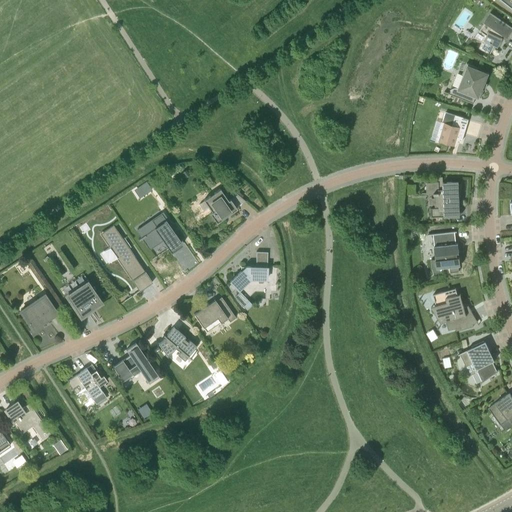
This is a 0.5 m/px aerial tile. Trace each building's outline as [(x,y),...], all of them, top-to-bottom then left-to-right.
[(511,0),(501,0),(511,8),(511,0)] [(51,18),(68,14),(65,2),(48,7),(51,18)] [(507,38),(511,30),(511,27),(490,13),(484,22),(486,23),(480,31),(487,35),(484,40),(486,41),(482,48),(491,52),(490,53),(491,54),(495,46),(498,48),(503,38),(501,37),(503,34),(507,38)] [(100,29),(90,35),(94,42),(104,37),(100,29)] [(478,69),(479,68),(467,63),(462,75),(463,75),(462,76),(460,75),(455,88),(452,87),(450,91),(451,91),(450,94),(445,92),(444,92),(473,104),(474,103),(473,103),(476,96),(481,98),(484,90),(481,88),(487,75),(477,71),(478,68),(478,69)] [(462,141),(469,119),(455,115),(452,126),(443,123),(440,130),(442,130),(439,141),(455,145),(456,139),(462,141)] [(140,196),(151,189),(146,182),(135,189),(140,196)] [(439,184),(439,182),(427,182),(427,194),(434,193),(434,195),(435,195),(435,208),(431,208),(432,217),(444,217),(460,217),(459,208),(459,201),(460,201),(462,184),(458,184),(458,182),(452,182),(443,182),(443,184),(439,184)] [(228,201),(220,189),(203,200),(204,201),(199,204),(203,211),(208,207),(212,212),(210,213),(216,223),(237,209),(230,199),(228,201)] [(170,252),(182,244),(161,214),(151,221),(156,227),(141,237),(149,250),(162,241),(170,252)] [(124,301),(152,282),(113,225),(113,226),(115,229),(103,238),(139,291),(124,301)] [(456,244),(455,232),(457,232),(457,231),(428,235),(433,235),(436,259),(431,260),(432,265),(432,270),(434,274),(444,271),(444,268),(450,267),(450,272),(459,271),(459,266),(461,266),(458,243),(456,244)] [(267,266),(268,252),(256,252),(256,265),(257,265),(257,267),(241,266),(240,271),(230,281),(238,290),(250,279),(267,279),(267,267),(265,267),(266,266),(267,266)] [(80,317),(101,303),(87,282),(66,296),(80,317)] [(460,305),(457,291),(446,294),(445,291),(433,295),(436,306),(437,306),(439,314),(438,313),(441,323),(446,321),(449,330),(462,327),(462,329),(474,326),(473,324),(478,322),(468,306),(464,307),(463,304),(460,305)] [(240,304),(246,298),(240,292),(234,297),(240,304)] [(33,329),(57,313),(44,295),(20,311),(33,329)] [(236,318),(221,297),(221,298),(209,306),(208,304),(194,314),(206,332),(220,323),(227,318),(229,322),(236,318)] [(185,336),(173,327),(165,336),(163,334),(163,335),(166,338),(158,343),(166,355),(172,351),(176,347),(181,350),(177,355),(184,360),(196,346),(189,340),(188,342),(184,338),(185,336)] [(498,369),(497,370),(487,349),(488,348),(484,340),(472,346),(472,347),(458,354),(458,355),(460,354),(466,366),(473,363),(482,381),(480,382),(480,383),(499,370),(498,369)] [(158,376),(136,343),(126,350),(127,352),(129,351),(131,354),(123,360),(122,360),(112,366),(122,381),(132,374),(129,369),(136,364),(149,383),(158,376)] [(100,377),(92,364),(67,381),(76,393),(84,387),(92,398),(102,391),(101,389),(106,385),(100,377)] [(511,396),(509,392),(488,408),(498,425),(511,415),(511,396)] [(177,406),(183,401),(179,395),(172,400),(177,406)] [(21,409),(20,406),(17,402),(5,410),(13,421),(14,420),(22,433),(24,432),(23,432),(33,425),(41,438),(41,439),(50,433),(39,417),(39,416),(35,410),(35,411),(29,403),(21,409)] [(147,406),(139,411),(143,417),(151,412),(147,406)] [(0,452),(10,445),(0,430),(0,452)]
